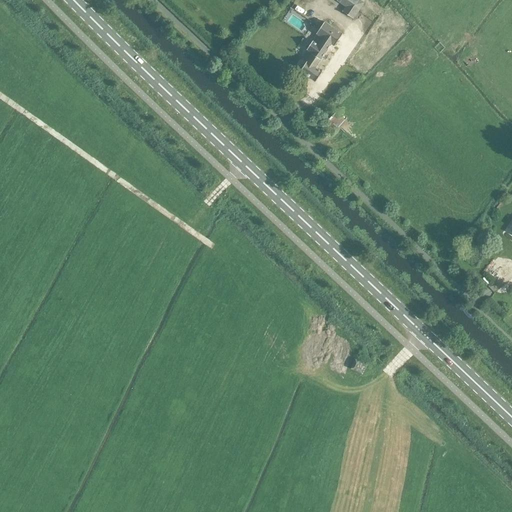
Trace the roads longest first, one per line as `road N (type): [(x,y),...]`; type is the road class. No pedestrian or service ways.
road 1 (primary): [(511,416),(74,0)]
road 2 (unclassified): [(475,303),(158,0)]
road 3 (track): [(0,95),(213,246)]
